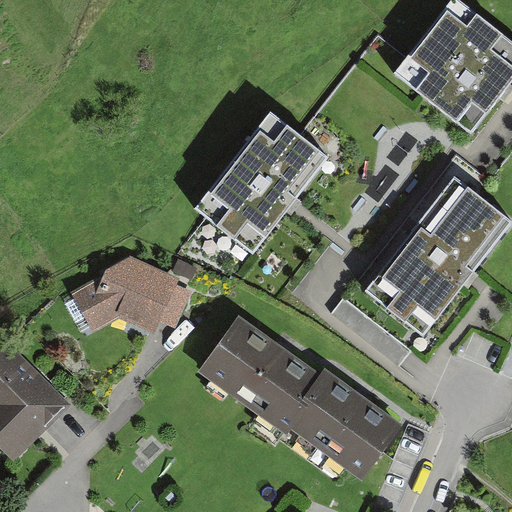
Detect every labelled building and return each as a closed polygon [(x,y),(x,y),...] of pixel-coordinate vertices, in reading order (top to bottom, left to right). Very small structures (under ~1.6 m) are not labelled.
[(511,81),(511,43),(457,0),(453,0),(396,74),(471,134),(511,81)] [(271,114),(196,211),(253,254),(328,158),(271,114)] [(511,222),(453,179),(368,293),(426,336),(511,222)] [(135,258),(78,294),(102,335),(127,320),(143,329),(166,326),(176,330),(196,296),(184,289),(187,282),(135,258)] [(327,377),(245,320),(206,376),(295,438),(299,432),(370,481),(408,426),(330,372),(327,377)] [(16,348),(0,363),(0,446),(18,465),(75,408),(16,348)]
